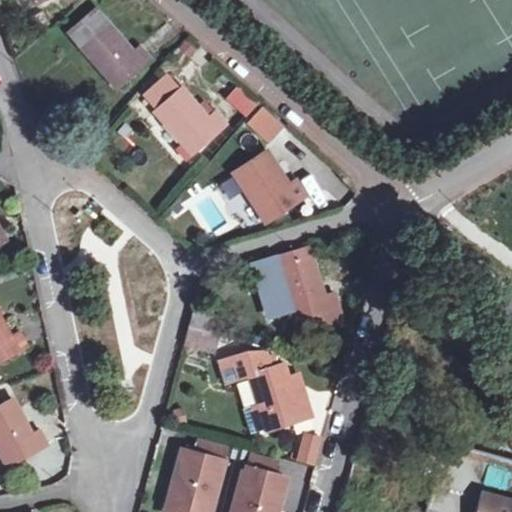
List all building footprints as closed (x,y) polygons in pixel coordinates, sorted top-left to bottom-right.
[(120,38),(98,12),(71,34),(117,88),(152,60),(140,46),(130,54),(118,39),(120,38)] [(179,89),(168,76),(144,95),(158,111),(156,112),(190,153),(226,123),(213,109),(203,118),(189,102),(191,99),(181,87),(179,89)] [(247,119),(259,100),(235,84),(223,103),(247,119)] [(285,127),(266,110),(256,122),(275,138),(285,127)] [(274,167),(267,155),(236,175),(266,220),(305,196),(295,182),(285,188),(272,168),(274,167)] [(311,258),(309,249),(282,258),(281,255),(255,264),(272,315),(291,308),(302,339),(347,323),(338,295),(324,298),(317,276),(319,275),(313,258),(311,258)] [(190,329),(218,336),(223,319),(194,311),(190,329)] [(0,365),(28,349),(20,334),(10,341),(0,324),(0,319),(1,319),(0,317),(0,365)] [(190,329),(186,344),(214,352),(218,336),(190,329)] [(271,357),(270,354),(250,360),(249,354),(219,363),(226,386),(250,378),(262,417),(270,416),(274,428),(313,417),(308,402),(299,404),(291,381),(293,379),(287,364),(280,367),(277,356),(271,357)] [(22,415),(15,401),(0,409),(0,452),(9,470),(50,447),(42,434),(34,439),(21,416),(22,415)] [(270,416),(262,417),(267,430),(274,428),(270,416)] [(324,438),(308,434),(301,459),(317,464),(324,438)] [(198,452),(185,448),(169,507),(189,511),(213,511),(231,445),(203,438),(198,452)] [(275,473),(279,459),(252,451),(247,471),(245,470),(233,511),(279,511),(281,505),(289,477),(275,473)] [(511,489),(511,468),(488,465),(485,486),(511,489)] [(350,485),(346,497),(355,499),(358,487),(350,485)] [(511,511),(511,498),(484,490),(477,511),(511,511)]
